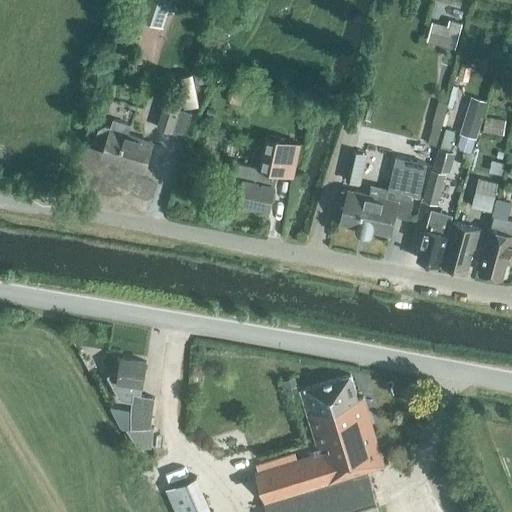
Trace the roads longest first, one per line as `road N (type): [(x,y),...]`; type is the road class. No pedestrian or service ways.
road 1 (unclassified): [(511,296),(0,199)]
road 2 (tertiary): [(511,382),(0,292)]
